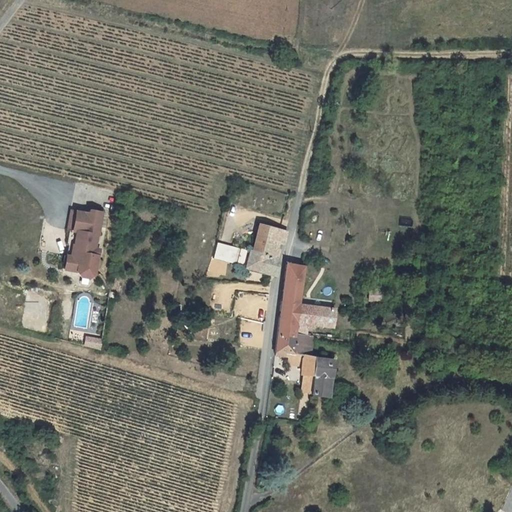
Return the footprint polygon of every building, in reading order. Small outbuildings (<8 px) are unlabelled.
[(88,214),(70,211),(67,230),(68,230),(66,245),(68,245),(66,256),(64,255),(62,269),(76,272),(80,277),(89,278),(94,274),(97,256),(98,256),(99,250),(94,249),(96,235),(97,235),(101,213),(89,211),(88,214)] [(252,252),(238,249),(234,265),(248,268),(256,271),(275,276),(278,263),(275,258),(271,257),(275,242),(283,244),(286,233),(258,224),(256,236),(252,252)] [(234,265),(238,249),(218,244),(214,260),(234,265)] [(287,265),(277,335),(295,337),(295,334),(299,305),(303,278),(301,277),(303,267),(287,265)] [(384,290),(370,289),(369,300),(383,301),(384,290)] [(242,291),(234,344),(262,349),(270,295),(242,291)] [(299,305),(295,334),(298,335),(300,326),(312,328),(313,325),(332,327),(334,310),(299,305)] [(298,335),(310,336),(312,328),(300,326),(298,335)] [(292,354),(309,356),(313,337),(310,336),(298,335),(295,334),(295,337),(292,354)] [(277,335),(274,355),(288,358),(287,364),(302,365),(300,374),(301,375),(313,376),(315,361),(315,357),(309,356),(292,354),(295,337),(277,335)] [(86,338),(84,346),(100,350),(101,342),(86,338)] [(329,392),(330,384),(333,364),(315,361),(313,376),(312,385),(310,392),(310,395),(328,397),(329,392)] [(313,376),(301,375),(300,383),(312,385),(313,376)] [(277,404),(276,412),(284,413),(285,405),(277,404)]
